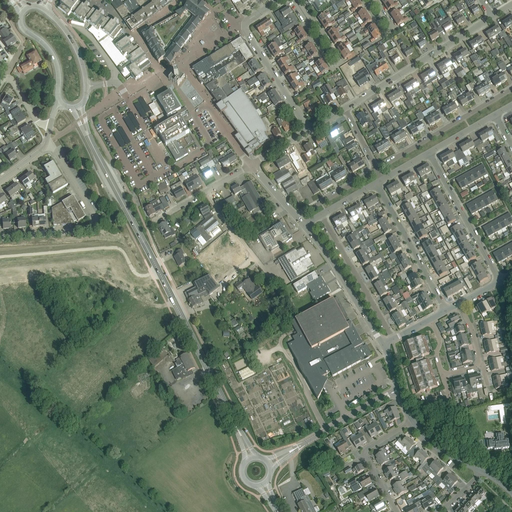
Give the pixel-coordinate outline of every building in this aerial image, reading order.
[(69,0),(63,0),(58,8),(68,16),(71,12),(79,2),(77,0),(74,4),(69,0)] [(119,0),(108,0),(131,31),(138,25),(135,21),(123,5),(119,0)] [(129,0),(128,1),(143,22),(148,18),(134,0),(129,0)] [(134,0),(148,18),(157,11),(149,0),(134,0)] [(152,29),(142,35),(145,40),(146,40),(159,63),(164,60),(170,66),(173,62),(174,62),(178,56),(182,52),(181,51),(202,24),(210,14),(211,13),(206,8),(200,3),(199,3),(194,0),(193,0),(193,1),(192,1),(185,11),(152,29)] [(149,0),(157,11),(172,1),(171,0),(149,0)] [(313,0),(306,0),(307,1),(310,6),(313,5),(318,14),(321,12),(318,8),(313,0)] [(336,4),(335,4),(337,7),(338,9),(344,5),(343,3),(341,0),(341,1),(339,2),(336,4)] [(350,10),(352,12),(362,6),(358,0),(352,4),(354,8),(350,10)] [(425,5),(422,6),(423,8),(426,7),(433,3),(430,0),(424,0),(423,2),(425,5)] [(480,12),(479,10),(476,6),(473,8),(472,6),(474,4),(471,0),(464,0),(469,7),(471,10),(470,10),(474,16),(480,12)] [(135,21),(138,25),(143,22),(128,1),(123,5),(135,21)] [(385,5),(388,11),(398,4),(397,2),(393,4),(391,1),(385,5)] [(79,2),(71,12),(84,23),(86,21),(94,11),(92,12),(87,8),(90,5),(87,3),(85,6),(79,2)] [(459,3),(458,3),(455,5),(459,12),(463,9),(459,3)] [(284,19),(285,18),(287,17),(292,14),(292,13),(288,8),(283,11),(280,13),(284,19)] [(402,11),(401,8),(391,15),(394,20),(401,16),(399,13),(402,11)] [(284,19),(280,13),(283,11),(282,10),(275,14),(283,27),(281,28),(285,33),(289,30),(293,27),(289,19),(286,21),(285,18),(284,19)] [(355,16),(356,18),(356,19),(360,16),(362,20),(368,15),(365,10),(355,16)] [(93,35),(95,37),(107,21),(102,17),(104,14),(102,12),(99,15),(94,11),(86,21),(92,26),(88,31),(93,35)] [(322,24),(324,23),(328,20),(326,16),(330,14),(328,12),(318,18),(322,24)] [(465,21),(463,19),(461,16),(460,17),(457,13),(454,15),(457,19),(455,20),(458,25),(465,21)] [(295,19),(292,14),(287,17),(289,19),(293,27),(298,24),(295,19)] [(358,22),(362,27),(372,21),(368,15),(362,20),(358,22)] [(394,20),(398,26),(408,19),(406,17),(403,19),(401,16),(394,20)] [(449,18),(440,24),(437,19),(434,21),(438,28),(441,26),(446,33),(453,29),(450,24),(452,22),(449,18)] [(105,45),(107,48),(122,31),(116,26),(119,23),(117,21),(114,24),(108,20),(107,21),(95,37),(105,45)] [(272,25),(269,20),(263,24),(264,26),(266,29),(269,27),(272,31),(274,29),(272,25)] [(330,23),(328,20),(324,23),(322,24),(325,29),(335,23),(334,21),(333,21),(330,23)] [(511,25),(510,22),(508,20),(503,23),(506,29),(509,27),(511,31),(511,25)] [(427,34),(429,36),(432,42),(439,37),(435,31),(438,28),(434,21),(432,23),(435,29),(427,34)] [(260,33),(262,37),(265,35),(263,31),(266,29),(264,26),(263,24),(256,28),(260,33)] [(374,25),(365,32),(366,34),(369,32),(372,35),(378,31),(374,25)] [(328,34),(331,39),(338,35),(336,32),(339,29),(338,27),(328,34)] [(493,32),(495,36),(498,34),(501,39),(503,37),(501,33),(497,27),(491,30),(493,32)] [(0,33),(4,39),(3,41),(8,48),(16,42),(13,38),(11,35),(6,28),(0,32),(0,33)] [(304,32),(301,28),(291,34),(292,36),(296,34),(298,37),(302,34),(304,32)] [(141,50),(124,29),(122,31),(107,48),(105,45),(95,37),(93,35),(125,79),(131,74),(128,70),(133,67),(130,63),(132,62),(130,59),(141,50)] [(495,36),(493,32),(491,30),(486,34),(492,44),(495,42),(492,38),(495,36)] [(373,38),(370,40),(371,43),(381,36),(378,31),(372,35),(373,38)] [(296,42),(297,44),(307,37),(304,32),(302,34),(298,37),(299,39),(296,42)] [(426,45),(425,43),(422,40),(427,37),(423,32),(417,36),(418,39),(415,41),(420,49),(426,45)] [(335,45),(345,38),(342,33),(338,35),(331,39),(335,45)] [(475,41),(481,51),(484,49),(481,45),(484,43),(480,37),(475,41)] [(511,46),(511,45),(507,37),(503,39),(509,48),(511,46)] [(253,53),(245,40),(244,40),(243,40),(244,41),(243,41),(241,38),(207,60),(219,78),(220,79),(223,77),(253,57),(251,54),(253,53)] [(275,43),(268,48),(271,53),(274,51),(278,48),(282,46),(277,39),(274,41),(275,43)] [(478,52),(481,51),(475,41),(469,44),(473,50),(476,48),(478,52)] [(349,45),(348,42),(338,49),(341,54),(343,53),(348,50),(346,47),(349,45)] [(306,50),(308,53),(315,49),(312,44),(302,50),(303,53),(306,50)] [(413,53),(412,51),(410,48),(408,50),(404,45),(401,47),(404,52),(403,52),(407,57),(413,53)] [(271,53),(275,58),(285,51),(283,49),(280,51),(278,48),(274,51),(271,53)] [(306,58),(308,60),(318,54),(315,49),(308,53),(310,56),(306,58)] [(401,61),(400,59),(398,56),(399,55),(395,49),(388,53),(392,59),(391,60),(395,65),(401,61)] [(149,61),(141,50),(130,59),(132,62),(130,63),(133,67),(128,70),(131,74),(136,81),(143,75),(138,69),(149,61)] [(341,54),(345,60),(351,56),(352,57),(356,55),(353,51),(350,53),(348,50),(343,53),(341,54)] [(459,53),(466,63),(468,62),(465,57),(469,55),(465,50),(459,53)] [(20,67),(17,68),(20,73),(19,73),(20,73),(41,61),(35,51),(27,56),(29,61),(20,66),(20,67)] [(454,56),(455,59),(457,62),(460,60),(463,65),(466,63),(459,53),(454,56)] [(278,63),(282,69),(284,68),(287,66),(285,63),(289,60),(287,57),(278,63)] [(378,67),(379,66),(381,71),(382,73),(389,69),(385,63),(383,60),(382,59),(379,62),(377,60),(375,61),(376,63),(377,64),(378,67)] [(219,78),(207,60),(204,62),(205,62),(195,69),(198,75),(197,75),(199,78),(198,79),(201,84),(203,83),(206,87),(219,78)] [(247,63),(243,65),(246,70),(247,69),(249,71),(251,70),(256,67),(258,65),(255,60),(248,65),(247,63)] [(314,69),(315,72),(323,67),(325,65),(322,60),(312,67),(313,69),(317,67),(314,69)] [(444,65),(449,72),(454,69),(448,60),(443,63),(444,65)] [(508,69),(509,71),(508,71),(511,76),(511,64),(507,67),(504,62),(501,64),(505,71),(508,69)] [(370,66),(369,65),(366,67),(371,74),(374,72),(377,76),(382,73),(381,71),(379,66),(378,67),(377,64),(376,63),(370,66)] [(444,65),(443,63),(437,67),(443,76),(448,72),(449,72),(444,65)] [(500,81),(501,84),(502,83),(502,84),(505,82),(505,81),(507,80),(503,74),(502,73),(505,71),(501,64),(498,66),(501,70),(498,72),(495,74),(500,81)] [(261,70),(258,65),(256,67),(251,70),(249,71),(248,72),(250,75),(251,77),(261,70)] [(328,70),(325,65),(323,67),(315,72),(318,77),(320,79),(323,77),(322,74),(328,70)] [(282,69),(285,75),(295,70),(293,66),(289,69),(287,66),(284,68),(282,69)] [(360,77),(356,80),(356,81),(359,87),(368,82),(366,77),(369,75),(365,69),(358,74),(360,77)] [(178,86),(179,84),(180,84),(181,82),(183,80),(183,79),(185,77),(185,78),(185,77),(183,76),(182,75),(180,74),(181,74),(180,74),(178,72),(176,71),(176,70),(176,71),(174,73),(174,72),(174,73),(173,75),(172,75),(171,77),(169,79),(171,81),(173,83),(174,83),(175,84),(176,85),(176,84),(178,86)] [(430,80),(432,82),(437,79),(436,76),(432,70),(426,74),(428,76),(430,80)] [(455,72),(460,80),(463,78),(458,70),(455,72)] [(287,79),(291,85),(293,84),(297,82),(295,79),(299,76),(297,73),(287,79)] [(501,84),(500,81),(495,74),(493,75),(493,74),(489,76),(488,73),(485,75),(485,74),(489,82),(492,81),(496,87),(498,85),(498,86),(501,84)] [(426,74),(421,77),(426,86),(429,85),(427,82),(430,80),(428,76),(426,74)] [(488,91),(490,90),(487,84),(489,82),(485,74),(476,79),(479,83),(483,91),(485,93),(486,93),(488,92),(488,91)] [(261,84),(265,81),(267,80),(264,75),(256,80),(255,78),(247,83),(250,87),(255,84),(256,87),(261,84)] [(212,95),(228,84),(223,77),(220,79),(219,78),(206,87),(212,95)] [(301,79),(297,82),(293,84),(291,85),(295,91),(304,86),(301,79)] [(348,86),(344,79),(336,84),(339,90),(334,93),(337,98),(340,96),(341,98),(346,94),(343,89),(348,86)] [(447,88),(452,84),(450,81),(447,83),(445,79),(442,81),(447,88)] [(259,89),(261,91),(271,84),(267,80),(265,81),(261,84),(262,87),(259,89)] [(410,84),(416,93),(421,90),(419,86),(416,80),(410,84)] [(484,94),(485,93),(483,91),(479,83),(477,85),(479,89),(475,91),(479,97),(481,95),(482,96),(484,94)] [(213,101),(217,107),(219,105),(235,94),(228,84),(212,95),(215,100),(213,101)] [(415,93),(416,93),(410,84),(404,87),(408,93),(410,97),(412,96),(415,93)] [(328,85),(324,87),(321,89),(323,91),(326,98),(324,99),(328,105),(333,102),(330,96),(333,94),(328,85)] [(181,90),(188,101),(192,99),(184,88),(181,90)] [(245,152),(249,157),(253,154),(252,153),(261,147),(260,146),(269,141),(265,134),(268,132),(261,120),(261,119),(245,94),(243,91),(242,89),(235,94),(219,105),(217,107),(216,107),(221,114),(223,113),(239,135),(235,138),(246,152),(245,152)] [(267,91),(259,96),(261,99),(260,100),(262,103),(270,98),(272,101),(278,97),(275,91),(269,94),(267,91)] [(393,94),(399,103),(399,102),(397,100),(401,98),(403,101),(405,100),(403,97),(399,91),(393,94)] [(189,133),(180,117),(182,115),(179,111),(181,110),(170,92),(158,99),(168,117),(167,117),(170,122),(157,130),(166,146),(167,146),(176,162),(188,155),(185,150),(185,151),(183,153),(176,141),(189,133)] [(467,101),(468,103),(469,103),(472,102),(472,101),(474,100),(470,94),(467,96),(465,92),(462,93),(467,101)] [(468,104),(468,103),(467,101),(462,93),(460,95),(462,99),(459,101),(462,107),(465,105),(465,106),(468,104)] [(395,105),(399,103),(393,94),(388,98),(394,107),(396,106),(395,105)] [(0,105),(4,108),(6,112),(14,108),(11,103),(13,100),(6,95),(0,105)] [(267,108),(270,114),(275,110),(274,108),(282,103),(278,97),(272,101),(274,104),(267,108)] [(316,112),(319,110),(320,111),(323,109),(320,103),(313,107),(309,100),(303,103),(305,107),(307,110),(310,116),(310,115),(311,116),(314,114),(313,114),(316,112)] [(409,110),(413,108),(408,100),(406,102),(405,102),(409,110)] [(383,101),(377,104),(381,110),(384,108),(386,112),(388,110),(386,107),(383,101)] [(451,111),(452,113),(453,113),(455,111),(457,110),(454,104),(450,106),(448,102),(446,103),(451,111)] [(452,113),(451,111),(446,103),(443,105),(446,108),(442,110),(446,116),(448,115),(449,115),(451,114),(451,113),(452,113)] [(371,108),(375,113),(372,115),(376,122),(380,128),(378,124),(380,122),(377,117),(379,116),(377,113),(381,110),(377,104),(371,108)] [(7,117),(11,114),(14,119),(20,116),(22,114),(18,108),(13,112),(11,109),(14,108),(6,112),(5,113),(7,117)] [(400,117),(395,108),(392,110),(395,116),(397,118),(398,118),(398,117),(400,117)] [(436,123),(439,121),(441,119),(436,112),(435,110),(429,113),(434,121),(435,123),(436,123)] [(371,122),(369,118),(369,117),(367,114),(364,116),(362,113),(357,117),(363,127),(368,123),(371,122)] [(435,123),(434,121),(429,113),(427,114),(428,116),(425,118),(426,120),(429,126),(432,125),(435,124),(435,123)] [(22,114),(20,116),(14,119),(11,121),(13,125),(16,123),(17,125),(26,120),(22,114)] [(286,121),(284,116),(277,120),(280,128),(282,127),(286,132),(292,129),(287,121),(286,121)] [(271,130),(272,132),(276,138),(281,135),(275,125),(270,128),(269,126),(270,126),(265,117),(261,120),(266,128),(268,132),(271,130)] [(397,118),(396,119),(397,121),(402,130),(405,128),(398,117),(398,118),(397,118)] [(413,123),(419,133),(419,132),(420,133),(422,131),(424,129),(421,123),(418,125),(415,121),(413,123)] [(418,133),(419,133),(413,123),(410,124),(413,128),(409,130),(413,136),(415,135),(416,135),(418,134),(418,133)] [(21,130),(24,136),(32,131),(29,125),(21,130)] [(340,126),(335,129),(338,135),(342,133),(343,136),(346,135),(344,132),(340,126)] [(391,136),(392,138),(395,144),(398,143),(401,142),(400,141),(401,141),(395,131),(390,134),(387,130),(386,131),(385,129),(386,129),(384,126),(382,128),(388,138),(391,136)] [(382,128),(379,129),(385,140),(388,138),(382,128)] [(330,135),(334,141),(337,140),(340,138),(338,135),(335,129),(329,132),(330,135)] [(407,137),(406,136),(403,131),(400,133),(398,129),(395,131),(401,141),(402,140),(402,141),(405,139),(404,139),(407,137)] [(490,129),(484,132),(488,139),(493,136),(497,143),(501,141),(495,131),(492,132),(491,132),(490,129)] [(26,139),(28,142),(36,137),(32,131),(24,136),(23,137),(25,140),(26,139)] [(479,136),(482,142),(488,139),(484,132),(479,136)] [(316,150),(319,155),(323,153),(321,150),(328,146),(325,142),(322,137),(315,141),(318,146),(319,146),(320,148),(316,150)] [(352,145),(350,143),(354,141),(352,137),(343,143),(346,148),(352,145)] [(381,139),(378,141),(384,151),(385,150),(385,151),(388,149),(390,147),(387,141),(383,143),(381,139)] [(469,150),(474,147),(470,140),(465,143),(469,150)] [(384,152),(384,151),(378,141),(376,142),(377,144),(371,148),(374,153),(377,151),(379,154),(381,153),(384,152)] [(471,155),(469,150),(465,143),(459,147),(463,153),(466,152),(469,156),(471,155)] [(6,155),(10,161),(16,156),(12,151),(14,149),(11,144),(8,146),(6,147),(5,146),(2,148),(6,155)] [(312,156),(315,154),(313,150),(309,144),(304,147),(308,153),(310,152),(312,155),(312,156)] [(231,150),(228,152),(230,157),(227,159),(230,164),(237,161),(234,154),(233,155),(231,150)] [(506,155),(503,150),(500,151),(497,153),(499,156),(495,158),(496,161),(504,156),(506,155)] [(445,155),(447,157),(449,161),(452,166),(455,164),(452,160),(455,158),(451,151),(445,155)] [(290,155),(289,156),(293,163),(297,171),(300,170),(297,162),(300,160),(295,152),(292,154),(292,153),(290,155)] [(224,168),(230,164),(227,159),(224,154),(218,158),(224,168)] [(302,157),(306,164),(310,161),(306,154),(302,157)] [(353,160),(355,163),(359,169),(365,166),(361,159),(358,154),(355,155),(357,158),(353,160)] [(449,168),(450,167),(452,166),(449,161),(447,157),(445,155),(440,158),(444,165),(447,163),(449,168)] [(468,162),(464,155),(460,157),(465,167),(469,165),(468,163),(468,162)] [(498,164),(499,166),(507,162),(510,161),(506,155),(504,156),(496,161),(498,164)] [(210,157),(210,156),(199,163),(202,167),(203,166),(204,168),(201,170),(206,179),(213,175),(209,169),(207,164),(213,161),(210,157)] [(276,163),(282,174),(287,171),(284,167),(290,164),(287,157),(276,163)] [(460,167),(462,166),(464,168),(465,167),(460,157),(456,159),(460,167)] [(55,193),(67,186),(52,160),(41,167),(40,165),(35,169),(36,169),(36,170),(39,175),(43,172),(55,193)] [(359,169),(355,163),(352,165),(350,161),(347,163),(349,166),(353,173),(359,169)] [(507,162),(499,166),(502,172),(510,167),(511,166),(511,165),(510,161),(507,162)] [(422,168),(423,170),(428,178),(426,175),(431,172),(427,165),(422,168)] [(487,175),(488,175),(482,165),(476,169),(477,171),(481,178),(484,177),(485,179),(488,177),(487,175)] [(332,176),(336,183),(341,179),(340,177),(335,169),(333,166),(331,168),(335,174),(332,176)] [(511,166),(510,167),(502,172),(504,175),(508,172),(510,175),(511,174),(511,166)] [(189,175),(188,175),(196,188),(198,187),(199,187),(201,186),(201,185),(202,185),(196,175),(199,174),(196,168),(192,170),(192,171),(188,173),(189,175)] [(338,168),(335,169),(340,177),(341,179),(347,176),(343,170),(340,171),(338,168)] [(422,168),(417,171),(423,181),(428,178),(423,170),(422,168)] [(476,169),(469,172),(470,175),(474,182),(481,178),(477,171),(476,169)] [(274,178),(278,185),(281,183),(291,178),(287,171),(282,174),(274,178)] [(469,172),(463,176),(464,178),(468,185),(474,182),(470,175),(469,172)] [(30,173),(25,177),(29,182),(32,180),(34,182),(36,181),(30,173)] [(412,174),(407,177),(413,187),(415,186),(413,182),(416,181),(412,174)] [(178,178),(181,182),(182,184),(184,182),(190,192),(190,191),(191,192),(193,190),(196,188),(188,175),(184,178),(183,176),(178,178)] [(324,176),(321,178),(326,186),(327,188),(333,185),(329,178),(326,180),(324,176)] [(464,178),(463,176),(456,180),(461,189),(468,185),(464,178)] [(20,181),(21,183),(24,186),(25,186),(26,189),(28,187),(26,185),(29,182),(25,177),(20,181)] [(291,178),(281,183),(288,195),(292,193),(295,191),(297,190),(308,184),(311,182),(309,179),(308,177),(300,181),(295,184),(291,178)] [(413,187),(407,177),(402,180),(406,187),(409,185),(411,188),(413,187)] [(327,188),(326,186),(321,178),(318,179),(320,183),(318,185),(322,191),(327,188)] [(181,182),(174,185),(171,187),(173,191),(175,195),(174,196),(175,198),(176,198),(177,199),(185,194),(182,189),(184,188),(182,184),(181,182)] [(240,188),(238,185),(231,189),(235,196),(239,193),(242,199),(250,213),(257,209),(261,207),(262,210),(269,206),(265,201),(266,200),(262,202),(251,182),(244,186),(240,188)] [(392,185),(396,192),(401,189),(397,182),(392,185)] [(16,184),(11,187),(15,193),(18,191),(20,193),(22,192),(20,190),(20,189),(16,184)] [(161,194),(165,192),(161,185),(157,187),(161,194)] [(391,195),(396,192),(392,185),(387,188),(391,195)] [(5,192),(7,194),(10,197),(12,200),(17,196),(15,193),(11,187),(5,192)] [(430,193),(433,199),(439,195),(441,194),(438,189),(430,193)] [(486,195),(491,204),(498,200),(493,191),(486,195)] [(436,204),(442,201),(444,199),(441,194),(439,195),(433,199),(431,200),(434,205),(436,204)] [(410,200),(407,195),(404,196),(406,199),(401,202),(401,201),(403,204),(410,200)] [(480,198),(485,208),(491,204),(486,195),(480,198)] [(72,196),(70,198),(52,208),(53,225),(59,225),(58,216),(77,204),(73,197),(72,196)] [(234,203),(236,202),(233,197),(227,200),(230,206),(231,205),(234,203)] [(370,202),(375,210),(377,208),(376,205),(378,204),(374,197),(369,200),(370,202)] [(169,207),(164,198),(160,200),(163,204),(160,206),(162,210),(169,207)] [(480,198),(473,202),(478,211),(485,208),(480,198)] [(444,199),(442,201),(436,204),(439,209),(445,206),(447,205),(444,199)] [(373,211),(375,210),(370,202),(369,200),(364,203),(368,210),(371,208),(373,211)] [(150,204),(151,206),(145,209),(149,217),(156,214),(156,213),(161,210),(156,201),(150,204)] [(478,211),(473,202),(466,206),(472,215),(478,211)] [(85,217),(77,204),(58,216),(59,225),(74,224),(73,222),(77,220),(78,221),(85,217)] [(413,209),(410,204),(402,208),(405,213),(413,209)] [(445,206),(439,209),(442,214),(448,211),(450,210),(447,205),(445,206)] [(199,209),(205,221),(196,229),(207,243),(212,238),(208,234),(219,224),(216,220),(215,220),(214,219),(214,218),(212,215),(212,216),(209,212),(210,212),(206,206),(199,209)] [(359,206),(354,209),(358,216),(363,213),(359,206)] [(358,216),(354,209),(348,212),(350,214),(347,216),(352,224),(355,222),(354,221),(359,218),(358,216)] [(405,213),(408,219),(416,214),(413,209),(405,213)] [(448,211),(442,214),(445,220),(451,216),(453,215),(450,210),(448,211)] [(504,219),(508,226),(511,223),(511,218),(509,213),(502,217),(504,219)] [(408,219),(411,224),(418,220),(416,214),(408,219)] [(338,218),(343,227),(349,224),(343,215),(338,218)] [(377,226),(379,229),(388,225),(385,219),(383,220),(381,217),(385,215),(379,217),(380,218),(375,220),(374,220),(372,222),(368,223),(370,227),(377,222),(378,223),(379,222),(380,224),(377,226)] [(451,216),(445,220),(448,225),(456,221),(453,215),(451,216)] [(21,219),(17,220),(18,228),(26,228),(25,219),(24,216),(21,216),(21,219)] [(497,223),(501,230),(508,226),(504,219),(502,217),(496,221),(497,223)] [(3,221),(2,221),(3,229),(11,229),(10,220),(6,221),(6,218),(2,218),(3,221)] [(333,221),(337,228),(338,230),(341,228),(342,229),(344,228),(343,227),(338,218),(333,221)] [(411,224),(414,229),(421,225),(418,220),(411,224)] [(501,230),(497,223),(496,221),(489,224),(491,226),(495,234),(497,232),(498,235),(503,233),(501,230)] [(159,226),(160,229),(161,229),(160,230),(161,232),(162,232),(164,236),(170,232),(172,236),(175,235),(172,228),(169,230),(166,223),(159,226)] [(291,237),(290,236),(289,237),(283,228),(285,228),(282,223),(259,237),(266,250),(269,248),(271,252),(292,240),(292,239),(292,238),(292,237),(291,237)] [(488,237),(495,234),(491,226),(489,224),(483,228),(488,237)] [(382,228),(385,234),(391,231),(388,225),(379,229),(379,230),(382,228)] [(414,229),(416,234),(424,230),(421,225),(414,229)] [(451,230),(454,235),(459,232),(462,231),(459,226),(451,230)] [(347,239),(350,244),(359,239),(357,236),(359,233),(364,230),(362,227),(356,231),(356,230),(353,232),(354,235),(353,235),(347,239)] [(419,240),(422,239),(427,236),(424,230),(416,234),(419,240)] [(462,238),(464,236),(462,231),(459,232),(454,235),(451,237),(454,242),(457,241),(462,238)] [(374,241),(375,243),(386,237),(384,235),(374,241)] [(459,246),(465,243),(467,242),(464,236),(462,238),(457,241),(459,246)] [(398,242),(395,237),(389,240),(388,240),(387,240),(385,242),(388,248),(392,246),(396,244),(398,242)] [(223,262),(219,265),(218,264),(219,263),(217,260),(216,261),(215,259),(220,255),(221,255),(225,252),(225,251),(231,246),(225,239),(202,257),(218,278),(244,258),(238,251),(233,254),(223,262)] [(363,245),(362,244),(359,239),(350,244),(354,250),(360,247),(360,246),(363,245)] [(425,250),(433,246),(430,241),(422,245),(425,250)] [(401,249),(398,242),(396,244),(392,246),(388,248),(392,254),(389,256),(390,258),(396,255),(394,253),(401,249)] [(459,246),(462,251),(468,248),(470,247),(467,242),(465,243),(459,246)] [(428,256),(430,254),(436,251),(433,246),(425,250),(428,256)] [(296,249),(278,260),(291,282),(309,271),(308,269),(314,266),(303,247),(297,251),(296,249)] [(470,247),(468,248),(462,251),(465,256),(471,253),(473,252),(470,247)] [(500,250),(505,259),(511,256),(507,249),(506,247),(500,250)] [(174,257),(179,267),(186,263),(182,255),(184,254),(181,249),(176,252),(178,255),(174,257)] [(368,255),(365,250),(365,249),(362,251),(356,254),(359,260),(368,255)] [(498,263),(505,259),(500,250),(493,254),(498,263)] [(428,256),(431,261),(439,257),(436,251),(430,254),(428,256)] [(465,256),(468,262),(476,257),(473,252),(471,253),(465,256)] [(369,262),(372,261),(370,258),(368,255),(359,260),(363,266),(369,262)] [(402,264),(406,262),(408,261),(405,255),(398,258),(397,258),(395,259),(399,266),(402,264)] [(431,261),(434,266),(442,262),(439,257),(431,261)] [(398,266),(400,269),(403,267),(405,270),(411,267),(408,261),(406,262),(402,264),(399,266),(398,266)] [(437,271),(444,267),(442,262),(434,266),(437,271)] [(474,272),(480,269),(482,268),(479,263),(471,267),(474,272)] [(365,270),(368,275),(371,274),(375,272),(373,268),(375,267),(374,265),(371,266),(365,270)] [(440,277),(442,276),(447,273),(444,267),(437,271),(440,277)] [(482,268),(480,269),(474,272),(477,277),(485,273),(482,268)] [(315,272),(302,280),(302,281),(293,286),(298,294),(307,288),(315,301),(330,292),(321,276),(318,278),(315,272)] [(375,272),(371,274),(368,275),(372,281),(378,278),(381,276),(379,274),(377,275),(375,272)] [(485,273),(477,277),(480,283),(488,279),(485,273)] [(394,282),(389,274),(384,277),(386,280),(390,278),(393,282),(394,282)] [(415,274),(406,279),(409,284),(418,280),(415,274)] [(188,301),(190,300),(199,295),(206,291),(207,294),(208,296),(211,294),(219,288),(209,275),(193,283),(196,288),(185,294),(188,300),(188,301)] [(241,281),(235,286),(238,290),(243,287),(252,300),(262,293),(257,286),(255,287),(249,280),(243,284),(241,281)] [(377,291),(386,286),(384,283),(383,280),(380,282),(374,285),(377,291)] [(418,280),(409,284),(413,291),(421,286),(418,280)] [(459,282),(454,285),(458,292),(464,290),(459,282)] [(453,295),(458,292),(454,285),(449,287),(453,295)] [(381,297),(387,293),(390,292),(388,290),(386,291),(384,288),(386,286),(377,291),(381,297)] [(447,298),(453,295),(449,287),(443,290),(447,298)] [(199,295),(190,300),(188,301),(191,306),(190,306),(191,308),(192,308),(192,309),(199,305),(199,304),(203,302),(201,297),(204,296),(205,298),(208,296),(207,294),(206,291),(199,295)] [(416,300),(418,302),(419,305),(429,300),(426,294),(419,298),(416,300)] [(389,298),(389,297),(383,301),(386,307),(393,303),(391,300),(393,298),(392,296),(389,298)] [(360,340),(350,322),(347,317),(348,317),(337,297),(333,299),(296,319),(291,322),(298,334),(292,337),(295,341),(288,345),(298,363),(298,364),(298,366),(299,367),(299,368),(300,369),(300,370),(301,371),(301,372),(302,373),(303,375),(304,376),(304,377),(305,378),(306,379),(306,378),(318,399),(324,388),(323,387),(328,380),(322,377),(330,373),(333,377),(372,355),(366,345),(364,346),(363,344),(364,344),(361,340),(360,340)] [(475,308),(476,309),(478,308),(479,310),(482,315),(496,307),(492,300),(494,299),(493,298),(492,299),(491,299),(477,306),(477,307),(475,308)] [(429,300),(419,305),(423,311),(426,309),(433,306),(429,300)] [(390,313),(396,309),(399,307),(397,305),(395,302),(393,303),(386,307),(390,313)] [(411,313),(412,312),(411,310),(408,305),(402,308),(405,311),(408,309),(411,313)] [(401,311),(398,313),(392,316),(393,317),(392,318),(394,323),(395,322),(398,321),(404,317),(401,311)] [(447,323),(449,328),(456,324),(455,322),(459,319),(456,314),(449,318),(451,321),(447,323)] [(398,321),(395,322),(399,328),(405,325),(406,327),(409,325),(404,317),(398,321)] [(493,324),(493,321),(480,324),(481,330),(492,328),(491,324),(493,324)] [(463,326),(454,330),(456,335),(465,332),(463,326)] [(483,336),(485,335),(496,333),(495,331),(493,331),(492,328),(481,330),(483,336)] [(454,341),(455,343),(467,340),(465,334),(456,337),(457,340),(454,341)] [(430,354),(424,336),(416,339),(416,340),(413,341),(413,340),(404,343),(410,361),(419,358),(418,357),(421,356),(421,357),(430,354)] [(484,342),(485,348),(496,345),(495,342),(497,341),(497,339),(484,342)] [(459,345),(459,348),(469,345),(467,340),(455,343),(456,346),(459,345)] [(487,354),(489,353),(500,351),(498,345),(496,346),(496,345),(485,348),(487,354)] [(157,351),(147,359),(154,368),(164,359),(157,351)] [(458,359),(462,358),(461,358),(471,356),(470,351),(460,353),(457,355),(458,359)] [(175,364),(177,368),(172,371),(177,381),(182,378),(183,379),(193,374),(191,370),(195,369),(187,354),(180,357),(180,358),(176,360),(177,363),(175,364)] [(489,359),(490,365),(503,362),(502,356),(489,359)] [(438,387),(429,360),(420,363),(421,364),(419,365),(418,365),(417,364),(408,367),(417,394),(426,391),(426,389),(429,389),(429,390),(438,387)] [(503,362),(490,365),(491,371),(504,368),(503,362)] [(250,366),(238,372),(242,380),(254,375),(250,366)] [(494,383),(505,381),(504,377),(506,377),(506,374),(493,377),(494,383)] [(474,376),(469,377),(470,384),(468,385),(470,394),(478,392),(476,386),(475,379),(474,376)] [(464,379),(459,380),(459,382),(461,393),(466,392),(467,395),(470,394),(468,385),(466,386),(464,379)] [(459,380),(453,381),(455,388),(452,389),(454,395),(461,393),(459,382),(459,380)] [(495,389),(508,386),(508,384),(506,384),(505,381),(494,383),(495,389)] [(504,410),(505,419),(511,417),(511,414),(511,408),(511,404),(509,404),(509,405),(503,406),(503,405),(499,406),(492,407),(491,408),(491,409),(490,409),(490,410),(491,410),(491,411),(492,412),(504,410)] [(388,416),(398,412),(395,407),(383,411),(384,414),(387,413),(388,416)] [(400,418),(398,412),(388,416),(389,419),(387,420),(388,422),(390,422),(400,418)] [(483,414),(476,415),(479,430),(486,429),(483,414)] [(384,421),(383,418),(379,420),(380,423),(384,429),(387,427),(384,421)] [(374,424),(371,425),(376,434),(381,431),(376,422),(374,420),(372,422),(374,424)] [(366,425),(364,426),(371,437),(376,434),(371,425),(368,427),(366,425)] [(342,441),(343,443),(340,445),(345,452),(350,450),(346,443),(348,441),(342,431),(339,432),(344,440),(342,441)] [(356,436),(361,445),(367,442),(361,433),(360,431),(357,432),(359,434),(356,436)] [(504,441),(503,434),(496,435),(497,442),(494,442),(493,441),(487,442),(488,449),(494,448),(495,450),(501,449),(501,448),(503,448),(503,449),(509,448),(508,440),(504,441)] [(356,448),(361,445),(356,436),(353,438),(352,436),(350,437),(351,439),(351,440),(356,448)] [(412,440),(410,438),(409,439),(407,437),(403,441),(400,438),(395,444),(401,451),(402,450),(405,447),(409,443),(412,440)] [(414,442),(412,440),(409,443),(405,447),(402,450),(406,454),(407,453),(409,455),(410,456),(415,450),(412,448),(415,445),(413,443),(414,442)] [(340,445),(336,448),(341,455),(345,452),(340,445)] [(380,453),(375,456),(377,459),(376,459),(377,461),(380,459),(385,457),(388,455),(387,452),(386,453),(383,448),(379,451),(380,453)] [(423,456),(425,453),(423,451),(422,452),(420,450),(418,453),(415,450),(410,456),(412,458),(414,461),(416,463),(419,460),(423,456)] [(420,463),(422,465),(417,470),(419,472),(422,469),(427,464),(428,464),(425,461),(428,458),(426,456),(427,455),(425,453),(423,456),(419,460),(421,462),(420,463)] [(385,457),(380,459),(377,461),(379,464),(380,463),(381,466),(384,464),(386,466),(394,462),(392,459),(390,461),(389,459),(389,455),(388,455),(385,457)] [(394,462),(386,466),(386,467),(388,465),(390,468),(384,471),(386,473),(384,474),(386,476),(389,475),(394,472),(393,469),(396,467),(395,466),(397,465),(395,461),(394,462)] [(431,474),(437,467),(439,465),(435,461),(430,467),(427,464),(422,469),(429,476),(431,474)] [(356,471),(357,474),(364,470),(361,465),(354,468),(352,470),(354,472),(356,471)] [(440,478),(437,475),(443,469),(439,465),(437,467),(431,474),(435,477),(432,480),(435,483),(440,478)] [(388,478),(390,481),(398,476),(397,473),(395,474),(394,472),(389,475),(386,476),(387,479),(388,478)] [(453,478),(449,474),(443,481),(440,478),(435,483),(439,486),(442,483),(445,487),(453,478)] [(367,476),(365,477),(359,481),(360,483),(351,488),(354,493),(371,483),(367,476)] [(453,478),(445,487),(444,488),(448,491),(448,492),(451,494),(454,492),(451,489),(458,482),(456,480),(453,478)] [(393,489),(394,491),(403,487),(401,484),(403,484),(401,481),(393,486),(394,488),(393,489)] [(398,496),(407,491),(405,488),(404,489),(403,487),(394,491),(396,494),(397,493),(398,496)] [(474,495),(479,500),(480,501),(482,503),(486,498),(483,496),(485,493),(479,487),(474,491),(476,493),(474,495)] [(369,501),(374,498),(375,498),(378,497),(378,496),(379,496),(375,489),(367,493),(365,490),(357,495),(360,500),(365,497),(366,499),(367,498),(369,501)] [(303,490),(294,494),(299,504),(298,505),(301,511),(317,511),(319,511),(317,507),(314,508),(308,495),(306,496),(303,490)] [(428,494),(423,497),(428,505),(429,507),(434,505),(432,500),(436,498),(433,493),(430,495),(429,496),(428,494)] [(472,507),(473,508),(476,505),(475,504),(479,500),(474,495),(473,495),(472,493),(468,498),(469,499),(467,501),(472,507)] [(418,499),(415,500),(419,507),(422,505),(425,510),(429,507),(428,505),(423,497),(419,500),(418,499)] [(419,507),(415,500),(408,504),(410,508),(412,511),(418,511),(417,508),(419,507)] [(463,506),(460,508),(464,511),(472,511),(475,509),(473,508),(472,507),(467,501),(466,500),(461,505),(463,506)] [(376,503),(370,507),(373,511),(375,510),(376,511),(380,511),(386,509),(386,508),(385,507),(383,503),(378,506),(376,503)]
